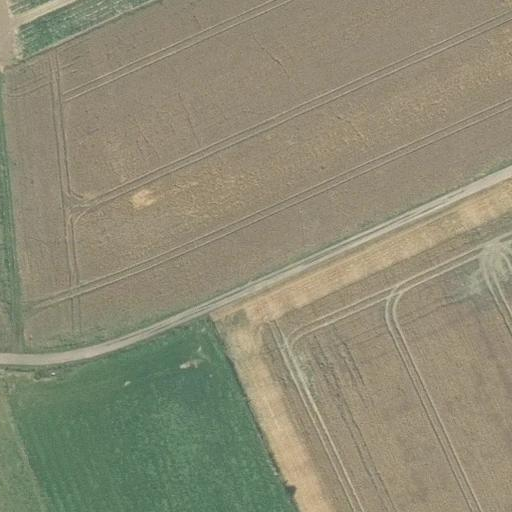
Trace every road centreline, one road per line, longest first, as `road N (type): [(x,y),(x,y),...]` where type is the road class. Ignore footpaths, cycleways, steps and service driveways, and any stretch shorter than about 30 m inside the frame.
road 1 (track): [(0,360),(46,361),(136,338),(511,172)]
road 2 (track): [(21,362),(0,124)]
